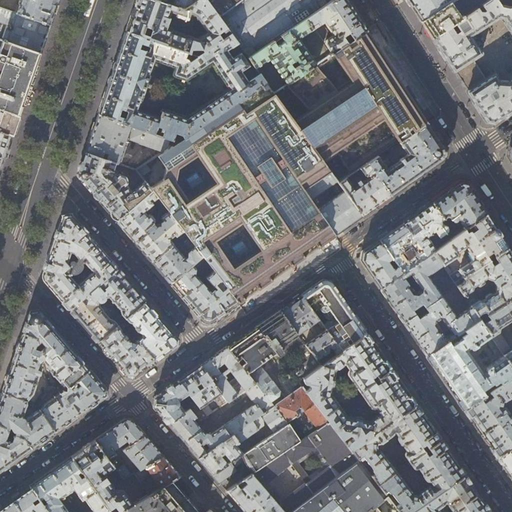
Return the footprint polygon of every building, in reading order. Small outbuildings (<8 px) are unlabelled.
[(21,0),(17,13),(49,25),(54,11),(57,0),(21,0)] [(196,0),(182,9),(172,6),(165,3),(155,0),(137,0),(132,14),(126,31),(187,52),(190,53),(191,49),(201,49),(203,51),(221,39),(218,34),(222,31),(223,32),(227,30),(218,17),(205,0),(196,0)] [(174,0),(172,6),(182,9),(196,0),(174,0)] [(205,0),(218,17),(240,0),(205,0)] [(240,0),(218,17),(227,30),(230,34),(237,43),(248,58),(331,0),(240,0)] [(355,12),(347,0),(331,0),(248,58),(255,68),(268,59),(286,84),(367,30),(355,12)] [(406,0),(408,3),(420,21),(451,0),(406,0)] [(451,0),(420,21),(427,29),(432,38),(487,0),(451,0)] [(467,89),(467,90),(466,91),(476,107),(486,121),(493,123),(511,109),(511,6),(511,7),(500,4),(504,0),(487,0),(432,38),(453,72),(455,71),(455,72),(456,72),(458,75),(457,75),(459,78),(460,77),(461,80),(463,83),(463,84),(465,86),(467,89)] [(17,13),(0,7),(0,23),(6,25),(6,26),(6,27),(7,28),(7,29),(8,30),(9,31),(10,32),(7,42),(40,53),(44,41),(49,25),(17,13)] [(188,240),(201,256),(205,261),(213,271),(220,281),(226,288),(237,302),(257,289),(286,268),(312,250),(335,234),(306,193),(295,201),(288,190),(303,190),(304,191),(330,172),(286,112),(379,49),(374,41),(367,30),(286,84),(273,93),(265,83),(213,118),(178,142),(163,152),(155,157),(158,160),(159,159),(166,167),(163,181),(150,190),(151,190),(160,202),(182,231),(185,234),(184,235),(188,240)] [(184,57),(187,52),(126,31),(119,53),(112,73),(146,85),(155,60),(175,67),(173,71),(173,73),(173,74),(174,75),(186,79),(211,63),(229,89),(204,105),(213,118),(265,83),(258,73),(254,76),(250,69),(243,74),(241,71),(248,66),(239,53),(232,58),(226,50),(237,43),(230,34),(221,39),(203,51),(197,55),(196,55),(188,60),(187,58),(184,57)] [(30,82),(40,53),(7,42),(0,39),(0,108),(18,115),(30,82)] [(410,134),(413,132),(427,123),(422,114),(409,95),(390,66),(379,49),(286,112),(330,172),(337,181),(338,183),(346,177),(359,168),(367,163),(378,156),(398,142),(410,134)] [(159,117),(137,109),(146,85),(112,73),(105,92),(98,114),(154,134),(157,126),(162,128),(161,131),(163,132),(162,136),(178,142),(213,118),(204,105),(186,117),(164,110),(163,110),(162,110),(161,111),(161,112),(159,117)] [(0,108),(0,131),(11,135),(14,126),(18,115),(0,108)] [(154,134),(98,114),(91,135),(85,152),(116,163),(119,165),(124,150),(127,151),(131,141),(163,152),(178,142),(162,136),(154,134)] [(438,139),(427,123),(413,132),(417,139),(414,141),(410,134),(398,142),(407,154),(399,160),(399,161),(387,169),(378,156),(367,163),(390,195),(417,176),(442,158),(444,156),(444,154),(444,151),(444,148),(438,139)] [(0,167),(11,135),(0,131),(0,167)] [(116,163),(85,152),(82,161),(78,171),(80,178),(102,203),(116,220),(151,190),(150,190),(143,180),(131,190),(126,184),(127,183),(127,182),(127,181),(127,180),(127,179),(126,177),(125,176),(124,176),(123,175),(122,175),(121,174),(120,174),(119,174),(118,175),(113,170),(116,163)] [(146,171),(151,178),(162,170),(157,163),(146,171)] [(390,195),(367,163),(359,168),(364,175),(368,176),(369,177),(352,189),(351,187),(351,185),(346,177),(338,183),(343,191),(361,215),(376,205),(390,195)] [(320,193),(337,181),(330,172),(304,191),(306,193),(335,234),(347,225),(361,215),(343,191),(326,203),(320,193)] [(447,192),(431,203),(442,218),(445,216),(450,217),(450,218),(451,219),(452,220),(453,220),(454,220),(455,219),(460,220),(459,222),(461,226),(452,232),(454,236),(486,214),(475,197),(467,185),(460,183),(447,192)] [(156,206),(160,202),(151,190),(116,220),(127,232),(135,242),(145,232),(143,230),(152,222),(154,220),(149,213),(147,213),(147,212),(145,209),(151,204),(150,203),(152,201),(156,206)] [(160,202),(156,206),(162,214),(161,216),(161,217),(159,218),(161,220),(159,222),(159,223),(159,225),(158,225),(157,226),(156,226),(155,225),(152,222),(143,230),(145,232),(135,242),(143,251),(152,261),(172,244),(172,243),(169,240),(174,236),(175,237),(182,231),(160,202)] [(439,220),(442,218),(431,203),(417,213),(402,223),(426,256),(433,251),(435,249),(426,236),(428,233),(433,230),(437,237),(445,231),(446,230),(446,229),(446,227),(446,226),(445,225),(444,224),(443,224),(442,224),(439,220)] [(69,309),(117,268),(96,244),(70,214),(62,216),(53,243),(43,273),(44,280),(54,292),(69,309)] [(497,231),(486,214),(454,236),(435,249),(433,251),(442,265),(453,282),(457,280),(462,277),(508,247),(497,231)] [(426,256),(402,223),(391,231),(378,240),(391,257),(395,263),(403,272),(426,256)] [(170,283),(201,256),(188,240),(183,243),(187,248),(190,248),(191,249),(186,253),(186,257),(185,258),(185,257),(184,257),(183,256),(182,256),(172,244),(152,261),(161,272),(170,283)] [(387,261),(391,257),(378,240),(368,247),(361,252),(360,259),(370,273),(380,288),(403,272),(395,263),(393,265),(395,267),(393,269),(387,261)] [(462,282),(459,283),(457,280),(453,282),(456,286),(469,304),(478,319),(481,317),(479,313),(481,312),(484,311),(485,314),(511,296),(511,253),(508,247),(462,277),(463,279),(462,282)] [(426,276),(442,265),(433,251),(426,256),(403,272),(380,288),(394,307),(403,322),(420,310),(417,306),(422,303),(424,307),(441,296),(428,277),(427,277),(426,276)] [(195,269),(205,261),(201,256),(170,283),(189,305),(203,320),(210,321),(222,313),(237,302),(226,288),(221,292),(215,285),(220,281),(213,271),(204,279),(212,290),(208,294),(202,287),(202,286),(193,276),(194,275),(195,269)] [(117,325),(125,318),(145,301),(131,285),(117,268),(69,309),(83,325),(97,342),(117,325)] [(342,311),(332,296),(332,297),(320,281),(310,288),(300,295),(318,319),(325,329),(340,350),(360,336),(342,311)] [(290,302),(279,310),(297,334),(318,319),(300,295),(290,302)] [(441,296),(424,307),(427,311),(423,314),(420,310),(403,322),(416,339),(426,355),(451,338),(463,330),(478,319),(469,304),(454,315),(453,313),(441,296)] [(478,319),(490,336),(493,341),(500,351),(503,356),(511,368),(511,296),(485,314),(488,318),(484,320),(482,316),(481,317),(478,319)] [(140,336),(136,339),(155,360),(166,352),(176,345),(177,338),(162,321),(145,301),(125,318),(127,321),(131,321),(131,322),(137,330),(140,331),(140,336)] [(36,337),(38,343),(41,340),(45,345),(41,349),(45,356),(43,361),(47,364),(47,365),(47,366),(64,387),(67,387),(69,387),(88,370),(77,356),(37,310),(30,311),(26,322),(22,333),(36,337)] [(267,318),(255,326),(275,352),(279,357),(285,354),(284,352),(294,344),(305,359),(289,370),(297,380),(304,376),(304,375),(305,375),(320,364),(316,360),(304,344),(297,334),(279,310),(267,318)] [(478,319),(463,330),(464,333),(459,336),(461,338),(455,342),(451,338),(426,355),(448,386),(464,408),(484,394),(481,390),(492,382),(493,384),(498,380),(500,383),(511,374),(511,368),(503,356),(487,367),(486,367),(486,368),(485,368),(485,369),(485,370),(485,371),(486,371),(482,374),(466,349),(469,347),(470,347),(470,348),(471,348),(472,348),(473,348),(474,347),(490,336),(478,319)] [(119,331),(119,328),(117,325),(97,342),(113,360),(126,375),(133,376),(143,368),(155,360),(136,339),(133,342),(133,343),(129,343),(129,341),(128,340),(128,339),(127,338),(120,331),(119,331)] [(241,336),(227,346),(255,383),(256,382),(270,401),(281,394),(282,390),(279,387),(276,387),(261,367),(256,366),(275,352),(255,326),(241,336)] [(325,329),(304,344),(316,360),(327,352),(328,348),(329,347),(332,348),(332,349),(332,350),(335,354),(340,350),(325,329)] [(360,336),(340,350),(335,354),(320,364),(305,375),(304,375),(304,376),(303,377),(303,378),(303,379),(303,380),(304,381),(304,382),(308,383),(310,385),(309,387),(305,390),(324,415),(338,405),(330,393),(331,387),(332,386),(332,385),(333,384),(334,383),(334,381),(334,380),(334,379),(334,378),(333,377),(334,369),(345,362),(349,369),(349,370),(348,371),(348,372),(348,373),(348,374),(349,375),(359,390),(390,368),(379,352),(365,332),(360,336)] [(36,345),(38,343),(36,337),(22,333),(13,360),(2,392),(26,400),(27,400),(32,395),(39,375),(40,374),(41,363),(43,362),(43,361),(45,356),(41,349),(40,350),(37,351),(36,345)] [(495,354),(500,351),(493,341),(488,344),(495,354)] [(213,356),(201,365),(228,401),(245,390),(255,383),(227,346),(213,356)] [(194,400),(206,416),(228,401),(201,365),(190,372),(178,380),(189,393),(194,400)] [(403,386),(390,368),(359,390),(370,405),(370,406),(371,406),(371,407),(372,407),(373,407),(374,407),(375,407),(376,406),(381,413),(371,421),(364,419),(363,419),(363,418),(362,417),(360,417),(359,416),(358,416),(357,416),(355,416),(354,417),(353,417),(346,416),(338,405),(324,415),(329,421),(350,449),(415,404),(403,386)] [(98,380),(88,370),(69,387),(67,387),(66,390),(64,390),(45,403),(40,410),(40,411),(55,431),(80,413),(104,396),(105,389),(98,380)] [(511,374),(500,383),(484,394),(464,408),(481,433),(497,456),(511,446),(511,417),(511,416),(509,418),(505,413),(508,412),(505,406),(502,406),(503,401),(505,401),(511,395),(511,374)] [(48,377),(46,377),(45,377),(41,390),(44,392),(40,398),(43,400),(48,394),(47,393),(54,388),(55,386),(55,384),(48,377)] [(189,393),(178,380),(166,389),(153,398),(152,405),(160,414),(167,423),(190,408),(199,420),(206,416),(194,400),(186,406),(184,403),(185,402),(182,398),(189,393)] [(256,382),(255,383),(245,390),(255,404),(210,434),(209,434),(208,433),(207,433),(206,433),(205,433),(205,434),(197,422),(199,420),(190,408),(167,423),(183,441),(197,458),(274,406),(273,405),(270,401),(256,382)] [(302,386),(273,405),(274,406),(286,423),(293,418),(304,411),(318,429),(329,421),(324,415),(305,390),(302,386)] [(26,405),(26,400),(2,392),(0,396),(0,424),(4,426),(7,433),(13,437),(23,437),(31,448),(42,440),(55,431),(40,411),(37,411),(33,413),(32,416),(29,416),(25,419),(23,418),(22,415),(24,413),(24,409),(25,408),(26,405)] [(28,407),(33,410),(37,407),(35,403),(30,401),(28,407)] [(428,423),(415,404),(350,449),(358,459),(365,469),(370,465),(373,469),(372,471),(373,471),(369,474),(377,484),(396,470),(381,451),(380,450),(379,449),(378,449),(377,449),(377,448),(377,443),(378,443),(380,442),(381,442),(382,442),(383,441),(392,435),(392,434),(393,434),(394,433),(394,432),(394,431),(395,431),(398,436),(398,437),(397,438),(398,439),(398,440),(398,441),(399,442),(400,442),(401,443),(406,450),(405,451),(404,452),(404,453),(404,454),(404,455),(405,455),(409,461),(440,439),(428,423)] [(274,431),(286,423),(274,406),(197,458),(205,467),(212,474),(241,454),(242,453),(243,453),(236,444),(264,425),(264,420),(262,418),(264,417),(274,431)] [(124,419),(110,428),(94,440),(100,447),(105,455),(114,466),(123,479),(133,473),(162,455),(152,444),(136,424),(131,419),(124,419)] [(288,511),(358,459),(350,449),(329,421),(318,429),(306,437),(305,437),(251,474),(226,491),(244,511),(288,511)] [(290,428),(286,423),(274,431),(243,453),(242,453),(250,464),(247,467),(251,474),(305,437),(296,424),(290,428)] [(0,469),(6,466),(31,448),(23,437),(13,437),(7,433),(4,426),(0,424),(0,469)] [(453,458),(440,439),(409,461),(413,466),(413,467),(414,467),(414,468),(415,468),(416,468),(417,468),(417,467),(418,467),(423,474),(423,475),(423,476),(424,477),(424,478),(425,478),(425,479),(426,479),(427,480),(428,480),(429,480),(432,485),(431,485),(429,485),(428,486),(417,494),(411,493),(411,491),(396,470),(377,484),(383,492),(386,489),(388,492),(390,492),(393,495),(388,499),(398,511),(411,511),(464,474),(453,458)] [(100,447),(94,440),(82,448),(71,456),(108,508),(114,504),(119,511),(131,504),(131,505),(131,504),(122,490),(112,490),(113,486),(104,473),(114,466),(105,455),(100,459),(94,452),(100,447)] [(511,446),(497,456),(509,474),(511,478),(511,446)] [(247,463),(241,454),(212,474),(219,482),(247,463)] [(148,494),(171,480),(180,475),(171,465),(162,455),(133,473),(148,494)] [(61,463),(50,471),(66,494),(71,490),(74,494),(76,492),(82,500),(84,498),(93,510),(90,511),(104,511),(109,509),(108,508),(71,456),(61,463)] [(369,474),(365,469),(358,459),(288,511),(368,511),(387,496),(383,492),(377,484),(369,474)] [(40,478),(29,486),(47,511),(64,511),(65,511),(67,510),(59,499),(66,494),(50,471),(40,478)] [(478,494),(464,474),(411,511),(438,511),(439,511),(439,510),(438,510),(438,508),(442,505),(443,505),(443,504),(444,504),(444,503),(445,503),(445,502),(448,503),(448,504),(448,505),(449,505),(449,506),(453,511),(487,511),(489,511),(478,494)] [(199,511),(171,480),(148,494),(131,504),(131,505),(131,504),(119,511),(199,511)] [(9,500),(0,506),(0,511),(47,511),(29,486),(9,500)] [(388,499),(387,496),(368,511),(397,511),(398,511),(388,499)]
